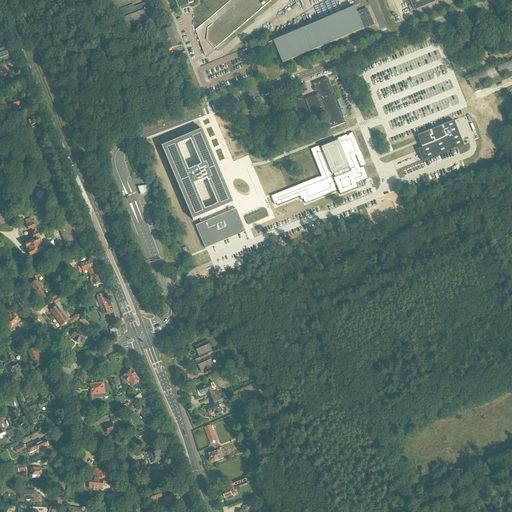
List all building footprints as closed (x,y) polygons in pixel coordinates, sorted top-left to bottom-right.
[(175,0),(179,8),(180,8),(181,10),(189,7),(192,6),(191,4),(191,3),(194,2),(192,0),(175,0)] [(410,0),(415,10),(438,0),(410,0)] [(126,17),(124,18),(127,27),(128,27),(153,18),(147,3),(138,6),(135,7),(124,12),(126,17)] [(273,41),(283,63),(364,29),(374,25),(367,9),(357,13),(355,7),(273,41)] [(164,31),(161,32),(168,50),(178,46),(175,38),(174,37),(174,36),(171,28),(164,31)] [(364,29),(283,63),(280,64),(283,70),(367,35),(364,29)] [(499,71),(501,76),(511,71),(511,60),(497,67),(499,71)] [(9,76),(6,71),(0,72),(0,85),(1,85),(0,81),(0,78),(2,78),(2,79),(9,76)] [(486,71),(468,78),(470,84),(472,89),(490,81),(488,76),(486,71)] [(311,114),(323,109),(331,129),(345,123),(328,78),(313,83),(318,96),(306,100),(305,97),(302,98),(302,97),(292,101),(301,122),(300,121),(312,116),(312,117),(311,114)] [(7,99),(6,96),(0,98),(0,102),(1,105),(3,104),(5,108),(9,106),(10,110),(14,108),(16,111),(21,109),(17,99),(9,102),(8,99),(7,99)] [(253,113),(251,114),(256,125),(257,124),(258,125),(261,124),(261,123),(268,120),(269,121),(272,119),(275,118),(279,117),(278,116),(282,115),(278,104),(274,105),(271,106),(270,106),(270,107),(268,108),(267,106),(267,107),(264,108),(264,107),(263,107),(264,109),(257,112),(257,111),(256,111),(256,112),(253,113)] [(30,126),(36,123),(34,116),(27,119),(30,126)] [(405,139),(415,165),(464,145),(453,120),(405,139)] [(205,129),(164,146),(194,220),(199,218),(201,223),(196,225),(205,248),(246,232),(236,209),(231,211),(229,206),(235,204),(205,129)] [(322,149),(320,150),(335,186),(337,186),(341,195),(358,188),(356,184),(368,179),(364,167),(360,168),(355,156),(356,156),(360,151),(353,132),(348,134),(349,136),(347,136),(347,135),(338,139),(338,141),(322,148),(322,149)] [(277,203),(278,205),(300,196),(302,200),(303,199),(305,204),(337,191),(335,186),(320,150),(319,146),(311,149),(322,177),(320,178),(320,177),(271,196),(275,204),(277,203)] [(10,186),(7,173),(1,175),(2,180),(0,180),(0,190),(3,190),(3,188),(4,187),(10,186)] [(264,204),(242,213),(246,224),(269,215),(264,204)] [(35,227),(33,221),(32,220),(26,223),(26,224),(27,226),(29,230),(30,229),(32,235),(34,238),(29,240),(29,242),(29,243),(28,242),(26,243),(26,244),(25,244),(26,249),(27,249),(28,252),(30,257),(31,256),(31,257),(34,256),(34,255),(39,253),(39,254),(41,253),(41,252),(43,252),(42,251),(45,250),(43,246),(42,247),(40,243),(42,242),(40,238),(38,232),(36,229),(34,230),(33,228),(35,227)] [(66,244),(75,241),(68,222),(58,226),(66,244)] [(90,260),(80,265),(83,272),(87,270),(89,274),(95,272),(92,266),(93,266),(90,260)] [(96,271),(95,272),(89,274),(91,281),(90,281),(91,285),(100,282),(96,271)] [(35,279),(32,282),(33,283),(30,285),(36,292),(42,288),(44,286),(43,286),(40,282),(38,283),(36,279),(35,279)] [(43,302),(46,301),(44,298),(47,295),(42,288),(36,292),(43,302)] [(102,294),(96,296),(97,298),(96,299),(99,307),(107,304),(103,296),(102,296),(102,294)] [(109,321),(113,319),(107,304),(99,307),(97,308),(99,313),(100,313),(101,317),(104,316),(105,320),(108,318),(109,321)] [(56,318),(62,313),(57,306),(50,310),(56,318)] [(62,313),(56,318),(61,325),(67,321),(67,320),(68,320),(72,325),(80,319),(76,314),(70,319),(65,311),(62,313)] [(15,328),(18,325),(17,323),(20,321),(14,314),(5,322),(5,323),(3,325),(6,327),(5,328),(8,331),(14,326),(15,328)] [(83,317),(79,322),(88,330),(92,326),(83,317)] [(77,332),(73,331),(72,334),(71,334),(71,336),(71,337),(71,338),(74,340),(80,343),(80,342),(83,343),(84,342),(85,342),(85,341),(85,340),(86,336),(83,335),(83,334),(77,331),(77,332)] [(200,358),(213,352),(208,340),(195,346),(198,352),(199,352),(199,354),(198,354),(200,358)] [(31,350),(29,351),(33,361),(30,362),(31,365),(34,364),(37,363),(40,362),(40,361),(37,353),(39,352),(37,347),(31,350)] [(200,358),(195,360),(197,364),(198,363),(199,365),(198,365),(201,372),(214,366),(208,354),(213,352),(200,358)] [(17,374),(11,359),(9,360),(10,362),(3,365),(4,366),(3,366),(7,373),(8,374),(10,373),(12,376),(13,376),(15,376),(15,375),(17,374)] [(17,374),(23,371),(19,361),(17,361),(15,362),(14,360),(12,361),(17,374)] [(122,376),(120,378),(123,381),(121,382),(124,385),(136,375),(131,369),(129,371),(128,370),(127,371),(126,370),(121,374),(122,376)] [(136,375),(124,385),(126,387),(128,384),(128,385),(130,383),(133,386),(134,386),(136,389),(140,386),(137,383),(140,380),(136,375)] [(94,384),(91,384),(92,394),(95,394),(96,398),(105,397),(104,390),(108,389),(108,383),(104,384),(104,383),(97,384),(96,383),(95,383),(94,384)] [(209,398),(220,394),(218,390),(213,392),(213,390),(210,383),(199,388),(202,395),(207,392),(209,398)] [(220,394),(209,398),(212,404),(206,407),(209,414),(214,412),(216,414),(222,412),(221,412),(223,411),(221,407),(220,407),(219,405),(222,404),(220,400),(222,399),(220,394)] [(124,396),(118,398),(122,408),(130,405),(128,401),(125,403),(124,401),(126,400),(124,396)] [(48,404),(46,399),(42,400),(42,399),(28,405),(30,410),(39,407),(40,410),(42,408),(42,407),(46,405),(47,407),(46,407),(47,413),(52,412),(51,406),(49,406),(48,404)] [(143,411),(141,407),(136,409),(138,414),(141,412),(145,422),(154,419),(150,409),(143,411)] [(20,418),(17,409),(10,412),(14,421),(17,420),(20,425),(23,424),(24,426),(28,425),(24,417),(22,418),(20,418)] [(31,425),(36,422),(34,417),(32,411),(26,413),(29,419),(31,425)] [(0,433),(5,431),(8,438),(14,435),(11,429),(5,431),(1,420),(0,420),(0,433)] [(116,431),(113,424),(105,427),(105,428),(104,428),(106,434),(107,433),(108,434),(109,434),(110,438),(118,434),(117,430),(116,431)] [(210,425),(204,427),(210,441),(216,439),(213,431),(214,430),(213,426),(211,426),(210,425)] [(142,431),(136,433),(137,436),(139,436),(139,437),(142,436),(142,437),(146,436),(146,437),(148,441),(157,437),(160,436),(160,435),(160,434),(160,432),(159,432),(158,430),(157,429),(149,433),(147,428),(142,431)] [(15,449),(13,450),(14,452),(16,451),(16,452),(27,447),(28,450),(29,452),(36,449),(37,451),(36,451),(37,453),(40,452),(41,457),(46,456),(45,451),(44,450),(44,449),(44,448),(48,446),(47,442),(46,439),(44,440),(41,441),(40,440),(38,441),(39,442),(37,443),(34,444),(33,442),(28,445),(25,446),(24,443),(14,448),(15,449)] [(151,457),(160,454),(160,453),(160,452),(160,450),(159,450),(158,448),(146,453),(147,456),(150,455),(151,457)] [(215,452),(214,449),(209,451),(210,453),(209,454),(211,458),(210,458),(210,460),(211,462),(212,463),(222,459),(221,459),(224,458),(221,450),(215,452)] [(151,457),(148,459),(149,461),(150,464),(163,460),(162,459),(162,457),(162,456),(161,454),(160,454),(151,457)] [(27,470),(25,464),(17,466),(16,467),(17,473),(19,472),(19,473),(24,471),(24,470),(27,470)] [(273,465),(260,471),(261,475),(275,468),(273,465)] [(40,467),(37,467),(37,468),(30,468),(30,472),(31,472),(32,472),(32,474),(29,474),(29,478),(39,479),(39,478),(40,478),(40,475),(40,474),(42,474),(42,471),(41,471),(41,467),(40,467)] [(160,468),(156,470),(154,471),(157,478),(165,475),(166,478),(167,478),(168,480),(171,479),(170,477),(176,475),(175,473),(175,472),(174,470),(173,469),(173,468),(170,469),(170,468),(166,470),(166,471),(162,472),(160,468)] [(89,484),(89,486),(90,487),(90,488),(94,488),(94,489),(94,491),(96,491),(98,491),(99,490),(99,488),(100,488),(103,489),(104,480),(103,480),(103,478),(107,479),(108,470),(95,469),(95,474),(94,479),(93,479),(91,479),(91,480),(90,480),(89,482),(91,483),(91,484),(89,484)] [(234,497),(231,491),(235,490),(233,486),(244,482),(243,478),(229,483),(231,488),(222,491),(223,494),(223,495),(223,496),(224,497),(225,498),(229,496),(230,499),(234,497)] [(36,497),(36,491),(21,491),(21,497),(18,497),(18,502),(23,502),(23,499),(33,499),(33,502),(38,502),(38,497),(36,497)] [(153,501),(163,496),(161,492),(151,496),(153,501)] [(261,500),(270,496),(269,492),(259,495),(261,500)] [(166,495),(166,494),(163,495),(168,505),(177,501),(176,498),(174,498),(173,494),(170,495),(170,494),(166,495)] [(247,511),(247,509),(249,508),(248,507),(250,506),(249,503),(244,506),(245,508),(243,509),(244,510),(237,511),(247,511)]
